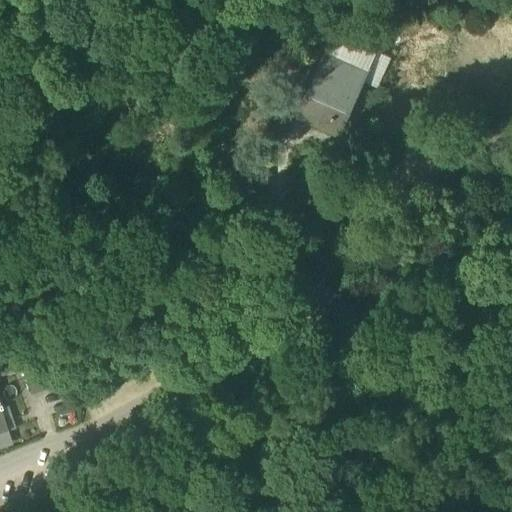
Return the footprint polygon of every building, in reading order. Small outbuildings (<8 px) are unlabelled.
[(508,82),(511,80),(511,33),(509,25),(491,32),(508,82)] [(366,66),(374,48),(332,29),(325,47),(366,66)] [(325,47),(308,82),(297,108),(338,126),(360,79),(366,66),(325,47)] [(374,48),(366,66),(360,79),(376,86),(389,56),(374,48)] [(290,104),(297,108),(308,82),(301,79),(290,104)] [(28,372),(34,393),(56,386),(50,365),(28,372)] [(0,443),(12,439),(0,402),(0,443)]
